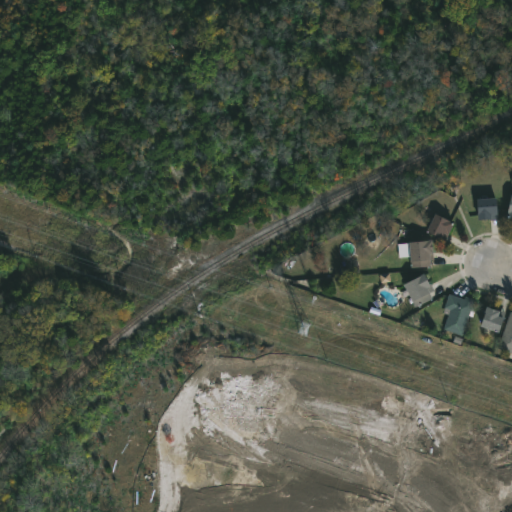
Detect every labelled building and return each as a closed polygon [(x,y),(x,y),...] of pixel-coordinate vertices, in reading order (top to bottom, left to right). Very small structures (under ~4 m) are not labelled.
[(511,194),(511,218),(504,216),(505,211),(502,210),(506,193),(511,194)] [(492,196),(493,212),(495,212),(495,219),(489,220),(489,217),(474,218),(473,197),(492,196)] [(446,234),(443,240),(422,231),(431,213),(450,223),(445,233),(446,234)] [(431,251),(432,259),(427,259),(428,264),(409,266),(409,260),(407,260),(406,256),(397,256),(396,243),(404,242),(404,241),(430,239),(431,251)] [(420,272),(426,284),(429,283),(433,290),(428,292),(431,298),(415,306),(411,299),(408,300),(399,283),(420,272)] [(460,297),(462,298),(463,295),(472,298),(460,334),(441,328),(446,313),(440,311),(447,293),(460,297)] [(482,305),(503,312),(493,332),(474,325),(482,305)] [(511,353),(496,348),(508,311),(511,312),(511,353)]
